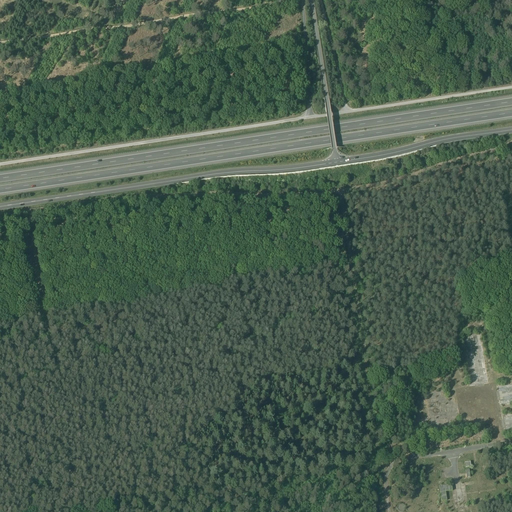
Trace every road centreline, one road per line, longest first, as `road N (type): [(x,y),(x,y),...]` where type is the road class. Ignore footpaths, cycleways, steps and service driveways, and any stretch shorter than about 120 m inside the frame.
road 1 (motorway): [(511,101),(0,179)]
road 2 (motorway): [(0,190),(511,113)]
road 3 (tertiary): [(0,206),(336,165)]
road 4 (track): [(309,118),(0,164)]
road 5 (track): [(302,1),(0,42)]
road 6 (tertiary): [(336,165),(511,130)]
road 7 (unclassified): [(310,0),(336,165)]
road 8 (track): [(511,87),(346,112)]
